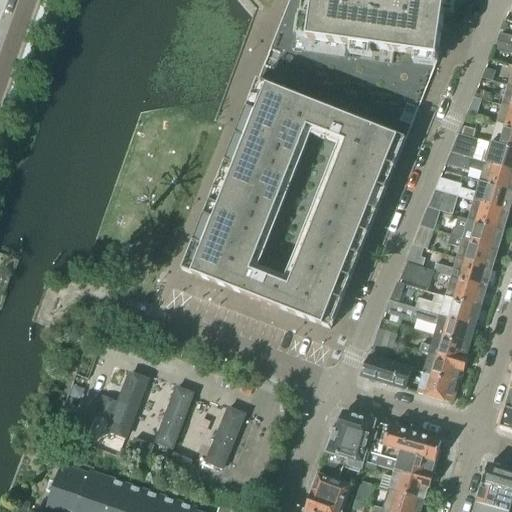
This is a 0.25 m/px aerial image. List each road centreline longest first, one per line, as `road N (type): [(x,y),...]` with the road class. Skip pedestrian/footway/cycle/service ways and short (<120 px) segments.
road 1 (residential): [(500,0),(353,356),(328,387)]
road 2 (residential): [(328,387),(161,319)]
road 3 (residential): [(475,436),(328,387)]
road 4 (residential): [(328,387),(283,511)]
road 5 (residential): [(475,436),(511,312)]
